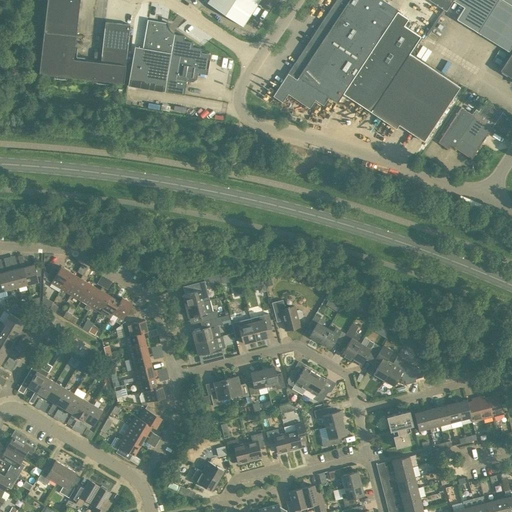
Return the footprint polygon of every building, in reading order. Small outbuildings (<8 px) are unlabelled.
[(79,0),(47,0),(39,73),(123,83),(125,65),(73,59),(79,0)] [(259,0),(208,0),(207,3),(242,26),(259,0)] [(356,115),(360,118),(364,120),(370,112),(396,129),(398,125),(423,141),(459,87),(409,53),(420,37),(403,26),(408,19),(397,12),(397,11),(408,18),(415,7),(404,0),(412,0),(417,3),(419,0),(335,0),(273,96),(282,102),(287,94),(309,108),(314,100),(322,105),(328,97),(340,105),(337,110),(352,120),(356,115)] [(511,0),(430,0),(446,10),(451,2),(460,8),(454,18),(508,51),(511,44),(511,50),(500,69),(511,77),(511,0)] [(127,85),(164,92),(174,34),(166,28),(167,23),(147,19),(142,48),(134,46),(127,85)] [(125,65),(130,24),(105,22),(100,62),(125,65)] [(184,36),(174,34),(164,92),(184,95),(186,81),(190,82),(196,79),(197,73),(207,75),(209,59),(210,55),(201,53),(201,48),(192,46),(193,42),(183,40),(184,36)] [(482,98),(479,102),(482,104),(477,112),(474,110),(470,116),(460,109),(438,142),(447,148),(449,145),(471,159),(472,157),(486,135),(490,129),(502,111),(485,100),(482,98)] [(12,270),(16,287),(27,284),(22,267),(25,266),(23,261),(19,262),(20,268),(12,270)] [(33,264),(25,266),(22,267),(27,284),(38,282),(33,264)] [(0,272),(2,272),(6,290),(16,287),(12,270),(4,272),(2,266),(0,266),(0,272)] [(45,280),(60,289),(70,272),(60,266),(58,269),(53,266),(45,280)] [(70,272),(60,289),(70,294),(80,278),(70,272)] [(207,276),(210,286),(219,283),(217,274),(207,276)] [(80,278),(70,294),(80,300),(90,284),(80,278)] [(199,290),(182,294),(185,306),(209,300),(204,281),(197,283),(199,290)] [(87,310),(100,290),(90,284),(80,300),(86,304),(84,308),(87,310)] [(100,312),(109,295),(100,290),(87,310),(88,310),(90,306),(100,312)] [(112,314),(119,301),(109,295),(100,312),(110,318),(112,314)] [(115,321),(120,324),(125,321),(140,310),(131,304),(132,303),(121,297),(119,301),(112,314),(118,317),(115,321)] [(212,311),(209,300),(185,306),(188,318),(200,315),(202,321),(209,319),(217,317),(215,310),(212,311)] [(302,315),(301,311),(298,310),(295,310),(294,306),(284,308),(282,300),(271,303),(275,317),(282,315),(285,330),(299,327),(297,319),(300,318),(302,315)] [(1,305),(10,311),(11,311),(9,303),(1,305)] [(52,303),(51,304),(49,308),(55,312),(58,306),(52,303)] [(11,305),(12,312),(25,319),(22,309),(18,310),(16,304),(11,305)] [(140,310),(125,321),(128,335),(142,332),(147,331),(144,320),(143,320),(140,310)] [(69,320),(72,315),(66,311),(63,316),(69,320)] [(19,332),(18,334),(23,337),(25,333),(20,330),(24,322),(9,313),(3,323),(19,332)] [(251,323),(255,340),(268,337),(266,329),(272,328),(268,313),(256,317),(250,318),(251,323)] [(309,335),(319,342),(327,328),(317,322),(319,318),(321,316),(315,313),(308,326),(313,329),(309,335)] [(78,318),(72,315),(69,320),(75,324),(78,318)] [(210,320),(211,327),(222,324),(221,317),(210,320)] [(251,323),(250,318),(231,323),(235,337),(241,336),(243,343),(255,340),(251,323)] [(19,332),(3,323),(0,328),(0,333),(13,341),(18,334),(19,332)] [(85,323),(82,328),(88,332),(91,327),(85,323)] [(357,341),(361,335),(354,331),(356,327),(351,324),(348,328),(341,340),(347,344),(341,354),(350,360),(360,343),(357,341)] [(98,328),(92,325),(91,327),(88,332),(94,335),(98,328)] [(192,331),(195,343),(212,338),(209,327),(202,329),(192,331)] [(334,327),(332,331),(327,328),(319,342),(330,348),(334,341),(339,344),(345,333),(334,327)] [(127,348),(145,343),(142,332),(128,335),(124,337),(127,348)] [(13,341),(0,333),(0,345),(8,350),(9,349),(13,341)] [(215,349),(212,338),(195,343),(198,354),(208,352),(211,362),(224,358),(222,348),(215,349)] [(370,362),(379,346),(373,343),(369,340),(365,346),(360,343),(350,360),(360,366),(364,359),(370,362)] [(129,359),(148,354),(145,343),(127,348),(129,359)] [(149,346),(152,358),(162,356),(159,344),(149,346)] [(12,355),(14,352),(9,349),(8,350),(0,345),(0,358),(2,360),(7,352),(12,355)] [(383,379),(392,364),(387,360),(392,351),(382,345),(381,348),(379,346),(370,362),(371,363),(368,370),(373,373),(383,379)] [(132,370),(151,365),(148,354),(129,359),(132,370)] [(67,355),(60,375),(69,378),(75,357),(67,355)] [(405,370),(403,370),(392,364),(383,379),(394,386),(399,377),(402,379),(404,384),(416,381),(411,361),(408,361),(409,366),(404,367),(405,370)] [(151,365),(132,370),(135,381),(154,376),(157,375),(156,369),(152,370),(151,365)] [(262,369),(266,386),(274,384),(275,388),(278,389),(285,387),(284,386),(281,374),(276,375),(274,366),(262,369)] [(302,394),(305,389),(314,373),(304,366),(299,373),(293,369),(287,380),(288,384),(292,387),(292,388),(302,394)] [(27,386),(34,391),(36,392),(45,377),(48,372),(38,367),(27,386)] [(259,392),(258,388),(266,386),(262,369),(250,372),(252,381),(247,383),(249,394),(259,392)] [(326,378),(325,379),(314,373),(305,389),(315,395),(313,399),(318,401),(322,400),(327,392),(330,391),(335,383),(326,378)] [(118,385),(116,375),(110,376),(113,386),(118,385)] [(143,391),(156,387),(154,376),(135,381),(138,392),(143,391)] [(237,376),(225,379),(229,397),(229,395),(237,393),(238,398),(248,395),(245,383),(239,385),(237,376)] [(46,398),(55,382),(45,377),(36,392),(34,391),(31,396),(35,398),(38,393),(46,398)] [(222,398),(229,397),(225,379),(225,381),(213,384),(216,393),(210,394),(213,406),(223,403),(222,398)] [(50,407),(54,409),(57,404),(55,403),(64,388),(55,382),(46,398),(53,402),(50,407)] [(161,386),(156,387),(143,391),(139,396),(142,405),(146,405),(154,406),(152,400),(164,397),(161,386)] [(64,409),(73,393),(64,388),(55,403),(57,404),(64,409)] [(492,395),(488,397),(493,416),(503,413),(498,391),(491,393),(492,395)] [(74,414),(83,399),(73,393),(64,409),(72,413),(74,414)] [(477,397),(482,419),(493,416),(488,397),(483,398),(483,395),(477,397)] [(467,402),(472,422),(482,419),(477,397),(470,399),(471,401),(467,402)] [(83,420),(92,404),(83,399),(74,414),(72,413),(69,418),(72,420),(75,415),(83,420)] [(471,422),(472,422),(467,402),(466,400),(456,402),(460,420),(470,417),(471,422)] [(460,420),(456,402),(445,405),(450,422),(460,420)] [(102,410),(92,404),(83,420),(93,425),(102,410)] [(154,406),(146,405),(139,418),(151,426),(155,428),(161,418),(151,412),(154,406)] [(450,422),(445,405),(435,408),(439,425),(450,422)] [(322,415),(325,427),(342,422),(341,416),(343,415),(341,410),(332,413),(330,406),(313,411),(315,417),(322,415)] [(424,410),(429,428),(439,425),(435,408),(424,410)] [(413,425),(409,410),(386,416),(389,431),(392,431),(393,435),(392,435),(395,447),(410,443),(407,431),(406,432),(405,427),(413,425)] [(418,430),(429,428),(424,410),(414,413),(418,430)] [(129,426),(145,435),(151,426),(139,418),(135,416),(129,426)] [(107,418),(103,424),(108,427),(112,421),(107,418)] [(296,430),(285,433),(289,450),(301,447),(299,440),(305,438),(301,422),(295,424),(296,430)] [(344,429),(342,422),(325,427),(328,438),(321,440),(322,447),(339,443),(338,436),(347,434),(346,428),(344,429)] [(219,425),(224,435),(228,433),(223,423),(219,425)] [(108,427),(103,424),(100,429),(105,432),(108,427)] [(145,435),(129,426),(123,435),(140,445),(145,435)] [(11,434),(12,437),(6,447),(23,457),(26,452),(31,455),(33,449),(37,443),(14,429),(11,434)] [(277,453),(289,450),(285,433),(273,436),(272,430),(266,432),(269,444),(275,442),(277,453)] [(154,447),(160,436),(150,431),(145,442),(154,447)] [(252,441),(245,443),(249,460),(261,457),(258,447),(264,445),(261,433),(250,435),(252,441)] [(117,449),(115,452),(137,465),(140,459),(134,455),(140,445),(123,435),(121,440),(116,437),(111,446),(117,449)] [(238,463),(249,460),(245,443),(238,445),(237,439),(226,442),(229,454),(235,453),(238,463)] [(7,471),(17,477),(24,465),(20,462),(23,457),(6,447),(0,457),(0,458),(11,464),(7,471)] [(218,457),(226,455),(224,447),(216,449),(218,457)] [(391,460),(394,471),(411,467),(409,456),(391,460)] [(50,478),(56,482),(65,466),(55,460),(49,471),(43,468),(37,479),(46,485),(50,478)] [(207,461),(201,471),(217,480),(223,470),(207,461)] [(376,464),(379,475),(388,473),(386,466),(384,467),(383,462),(376,464)] [(76,473),(65,466),(56,482),(62,486),(59,492),(68,498),(75,487),(69,483),(76,473)] [(411,467),(394,471),(396,482),(414,477),(411,467)] [(217,480),(201,471),(196,468),(190,479),(211,491),(217,480)] [(341,475),(342,475),(340,468),(328,471),(329,475),(330,478),(341,476),(341,475)] [(0,489),(3,491),(6,486),(10,489),(17,477),(7,471),(3,477),(0,474),(0,489)] [(341,476),(344,487),(360,483),(357,471),(342,475),(341,475),(341,476)] [(390,479),(388,473),(379,475),(381,485),(388,483),(388,480),(390,479)] [(414,477),(396,482),(399,492),(417,487),(414,477)] [(503,492),(509,490),(506,477),(500,479),(503,492)] [(85,499),(90,502),(99,486),(89,480),(82,491),(77,488),(70,499),(81,505),(85,499)] [(30,490),(32,486),(25,482),(22,486),(30,490)] [(360,483),(344,487),(345,493),(341,494),(344,506),(356,503),(354,497),(363,495),(360,483)] [(390,488),(388,483),(381,485),(384,496),(394,493),(392,487),(390,488)] [(100,487),(99,486),(90,502),(95,505),(91,511),(92,511),(105,511),(108,507),(103,504),(109,492),(105,490),(106,489),(101,485),(100,487)] [(187,489),(177,485),(175,490),(184,495),(187,489)] [(313,485),(301,488),(305,506),(313,504),(314,511),(315,511),(321,511),(325,511),(321,496),(316,497),(313,485)] [(417,487),(399,492),(401,502),(419,498),(417,487)] [(299,511),(298,508),(305,506),(301,488),(289,492),(292,503),(287,505),(289,511),(299,511)] [(5,500),(9,494),(3,491),(0,489),(0,511),(2,509),(0,508),(0,505),(4,499),(5,500)] [(395,500),(394,493),(384,496),(387,506),(394,504),(393,501),(395,500)] [(472,499),(475,511),(486,511),(483,496),(472,499)] [(483,496),(486,511),(498,511),(495,500),(485,502),(483,496)] [(495,500),(498,511),(509,511),(505,497),(495,500)] [(403,511),(407,511),(422,508),(419,498),(401,502),(403,511)] [(464,508),(464,511),(475,511),(472,499),(462,501),(464,508)]
